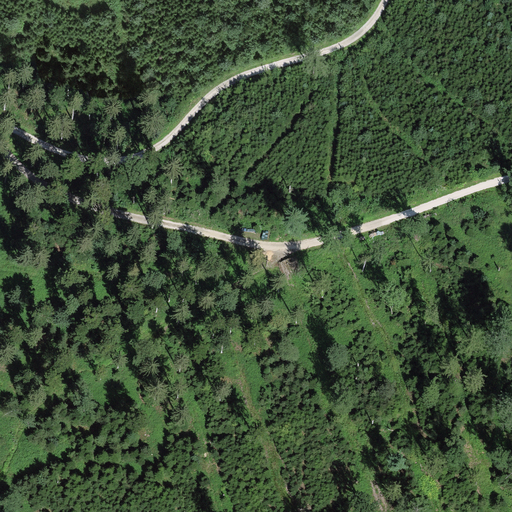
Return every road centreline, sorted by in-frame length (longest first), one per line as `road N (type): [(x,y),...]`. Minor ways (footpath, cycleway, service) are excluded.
road 1 (track): [(511,177),(357,225),(245,237),(65,196),(0,147)]
road 2 (track): [(0,125),(78,158),(144,152),(223,80),(325,58),(361,40),(385,0)]
